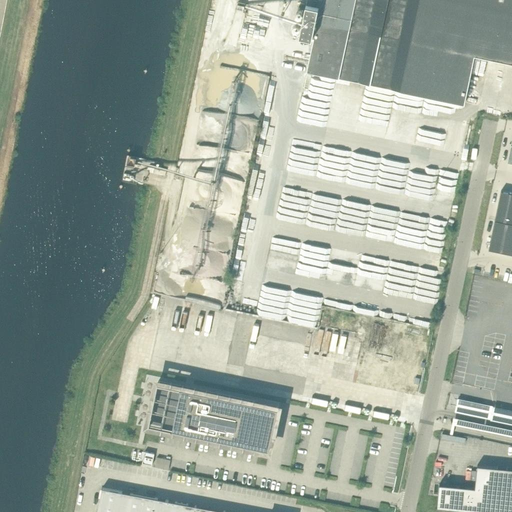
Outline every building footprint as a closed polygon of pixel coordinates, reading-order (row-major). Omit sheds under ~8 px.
[(401,89),(420,0),(307,0),(300,33),(314,36),(307,70),(401,90),(401,89)] [(511,0),(420,0),(401,89),(464,103),(475,53),(511,61),(511,0)] [(511,192),(501,190),(489,249),(511,253),(511,192)] [(279,406),(158,381),(149,423),(270,449),(279,406)] [(154,453),(145,451),(142,463),(152,465),(154,453)] [(491,511),(511,511),(511,468),(477,465),(475,487),(466,486),(464,509),(491,511)] [(232,511),(102,487),(97,511),(232,511)]
